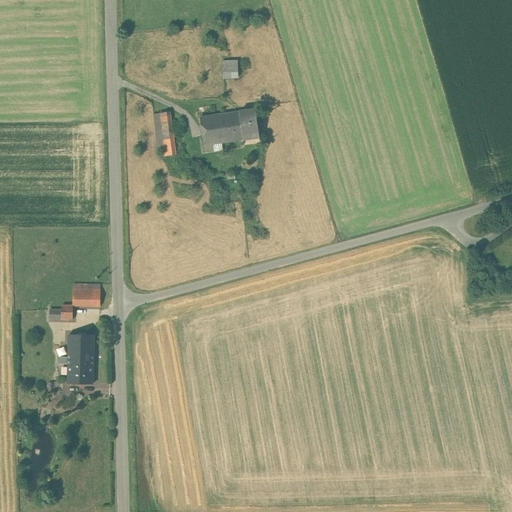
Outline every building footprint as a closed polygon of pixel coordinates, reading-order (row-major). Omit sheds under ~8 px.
[(223,78),(240,77),(239,59),(223,60),(223,78)] [(239,112),(221,114),(225,142),(243,140),(259,137),(255,109),(239,111),(239,112)] [(170,112),(158,113),(164,156),(176,155),(170,112)] [(221,114),(200,117),(205,151),(213,150),(213,144),(225,142),(221,114)] [(100,284),(73,284),(73,305),(73,306),(100,306),(100,284)] [(73,305),(62,305),(62,310),(49,310),(49,319),(72,319),(73,306),(73,305)] [(453,511),(477,507),(437,310),(225,356),(256,511),(453,511)] [(94,335),(69,334),(68,357),(59,357),(59,363),(68,363),(93,364),(94,335)] [(93,364),(68,363),(67,383),(92,384),(93,364)] [(511,511),(511,377),(453,390),(478,511),(511,511)]
